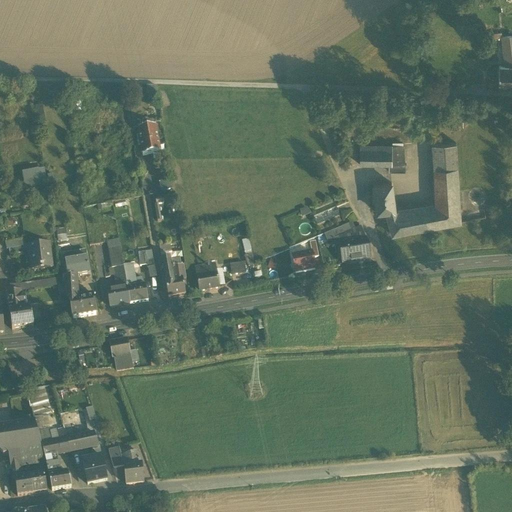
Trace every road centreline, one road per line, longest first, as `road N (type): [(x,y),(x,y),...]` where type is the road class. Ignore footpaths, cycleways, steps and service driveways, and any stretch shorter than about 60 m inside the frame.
road 1 (secondary): [(0,343),(511,261)]
road 2 (residential): [(0,504),(511,455)]
road 3 (track): [(0,80),(511,93)]
